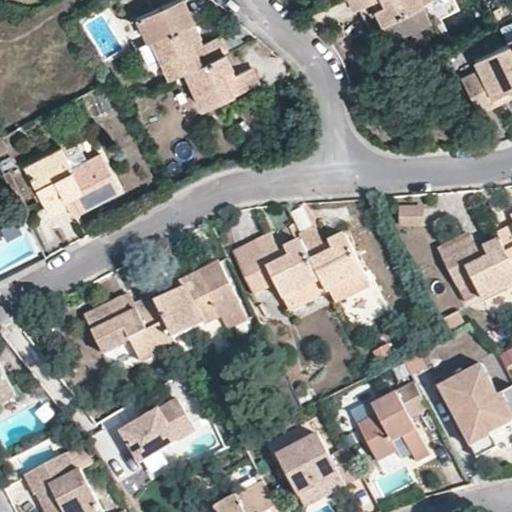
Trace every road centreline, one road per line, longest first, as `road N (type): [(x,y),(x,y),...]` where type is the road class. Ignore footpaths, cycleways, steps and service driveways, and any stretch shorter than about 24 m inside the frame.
road 1 (residential): [(315,162),(276,181),(213,192),(0,303)]
road 2 (residential): [(511,160),(371,173),(315,162)]
road 3 (residential): [(250,0),(305,48),(325,81),(329,123),(315,162)]
